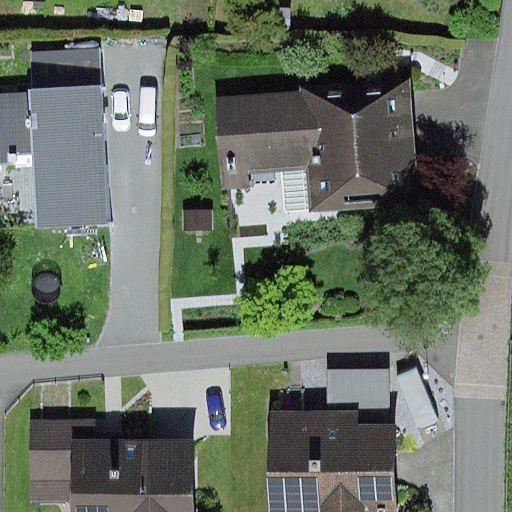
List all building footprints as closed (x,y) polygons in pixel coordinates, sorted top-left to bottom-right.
[(32,54),(34,94),(103,90),(105,89),(105,88),(103,88),(101,50),(32,54)] [(310,101),(223,107),(227,168),(282,164),(286,214),(320,212),(319,206),(414,199),(405,88),(310,95),(310,101)] [(0,166),(21,165),(20,157),(38,156),(42,229),(113,225),(113,224),(111,224),(103,90),(34,94),(0,95),(0,166)] [(331,373),(331,423),(350,423),(350,437),(389,437),(389,373),(331,373)] [(305,437),(281,437),(281,511),(300,511),(301,510),(361,510),(360,511),(391,511),(391,437),(389,437),(350,437),(350,423),(331,423),(305,423),(305,437)] [(87,427),(40,427),(40,477),(85,477),(84,511),(189,511),(190,452),(147,452),(142,447),(128,447),(123,452),(87,452),(87,427)]
